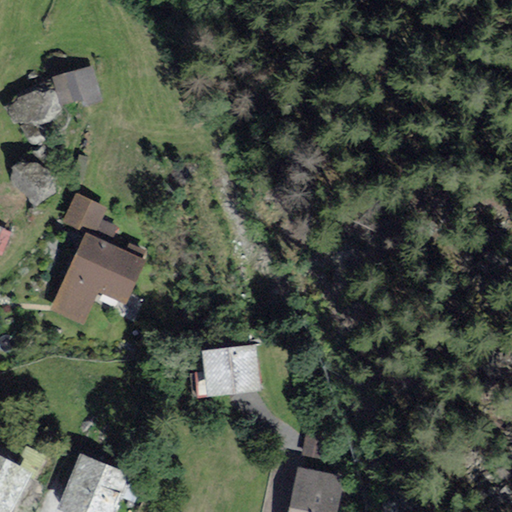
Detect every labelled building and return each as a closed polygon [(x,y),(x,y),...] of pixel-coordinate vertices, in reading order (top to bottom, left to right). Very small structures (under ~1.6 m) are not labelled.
[(100,59),(51,73),(61,108),(110,94),(100,59)] [(105,204),(74,189),(59,220),(91,234),(105,204)] [(164,265),(91,234),(57,313),(104,333),(117,303),(143,314),(164,265)] [(256,341),(201,348),(207,398),(245,394),(262,392),(256,341)] [(0,511),(1,511),(26,461),(0,448),(0,511)] [(110,511),(125,473),(75,454),(55,509),(63,511),(110,511)] [(329,511),(336,472),(289,464),(281,511),(329,511)]
